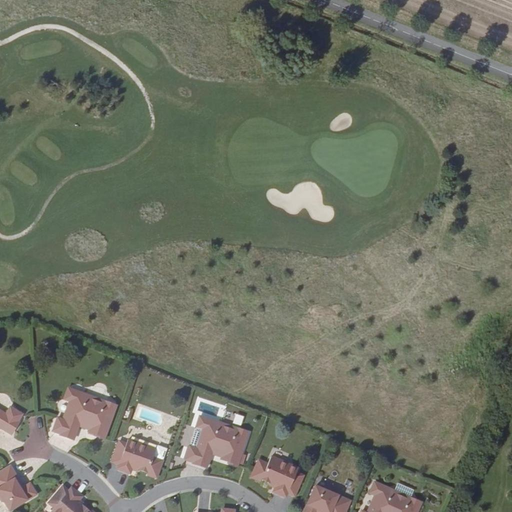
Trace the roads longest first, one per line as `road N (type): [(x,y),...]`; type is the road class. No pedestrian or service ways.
road 1 (secondary): [(511,76),(317,0)]
road 2 (residential): [(130,511),(153,491),(187,482),(223,484),(260,511)]
